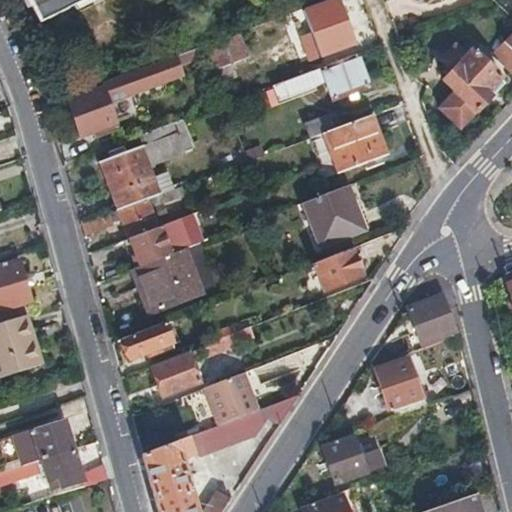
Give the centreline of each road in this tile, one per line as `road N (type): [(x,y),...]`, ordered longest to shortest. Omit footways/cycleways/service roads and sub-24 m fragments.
road 1 (residential): [(137,511),(0,38)]
road 2 (residential): [(447,232),(399,277),(244,511)]
road 3 (residential): [(465,265),(511,468)]
